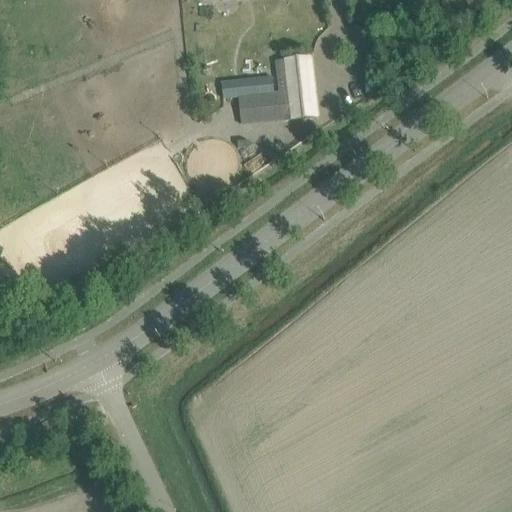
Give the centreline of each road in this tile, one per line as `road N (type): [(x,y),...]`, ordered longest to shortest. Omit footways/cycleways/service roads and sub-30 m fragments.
road 1 (tertiary): [(95,362),(511,56)]
road 2 (unclassified): [(167,511),(95,362)]
road 3 (track): [(0,457),(117,405)]
